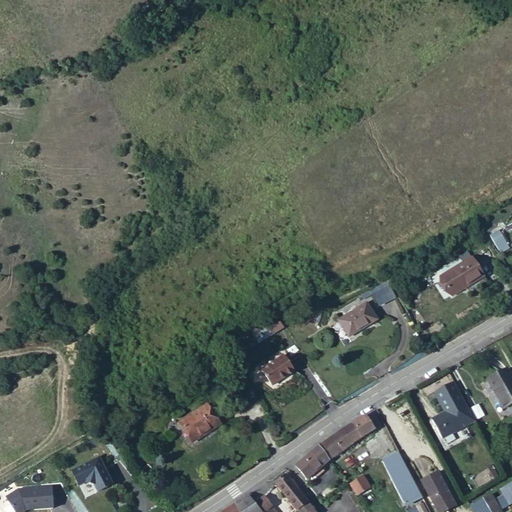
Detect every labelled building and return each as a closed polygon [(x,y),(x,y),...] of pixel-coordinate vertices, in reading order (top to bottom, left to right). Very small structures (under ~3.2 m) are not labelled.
[(491,233),(499,253),(508,249),(500,229),(491,233)] [(440,274),(452,295),(484,276),(472,256),(440,274)] [(389,283),(372,290),(379,304),(395,297),(389,283)] [(337,319),(347,337),(376,320),(366,303),(337,319)] [(284,331),(280,325),(271,330),(275,336),(284,331)] [(271,330),(254,339),(258,346),(275,336),(271,330)] [(264,375),(275,391),(296,376),(285,360),(264,375)] [(489,378),(507,408),(511,404),(511,374),(508,367),(489,378)] [(219,424),(206,403),(178,422),(182,429),(184,428),(191,440),(210,428),(210,430),(219,424)] [(433,420),(443,440),(468,426),(458,407),(433,420)] [(373,429),(365,415),(352,422),(342,429),(319,443),(317,444),(329,459),(350,442),(373,429)] [(298,462),(295,465),(306,479),(329,459),(317,444),(298,462)] [(382,461),(403,503),(419,496),(397,453),(382,461)] [(93,485),(97,491),(114,486),(100,455),(70,470),(75,486),(84,484),(93,485)] [(489,468),(471,476),(473,483),(492,475),(489,468)] [(296,510),(307,501),(286,474),(275,483),(296,510)] [(349,482),(356,494),(370,486),(363,474),(349,482)] [(423,483),(439,511),(440,511),(455,504),(438,475),(423,483)] [(511,485),(499,493),(507,508),(511,505),(511,485)] [(19,493),(7,500),(13,511),(29,511),(30,511),(35,511),(53,511),(54,494),(19,493)] [(221,511),(259,511),(254,504),(247,494),(240,499),(228,508),(221,511)] [(259,511),(275,511),(263,495),(254,504),(259,511)] [(500,511),(491,496),(473,506),(475,511),(478,511),(488,507),(490,511),(500,511)] [(426,511),(420,499),(414,502),(418,511),(426,511)] [(296,510),(297,511),(314,511),(307,501),(296,510)]
